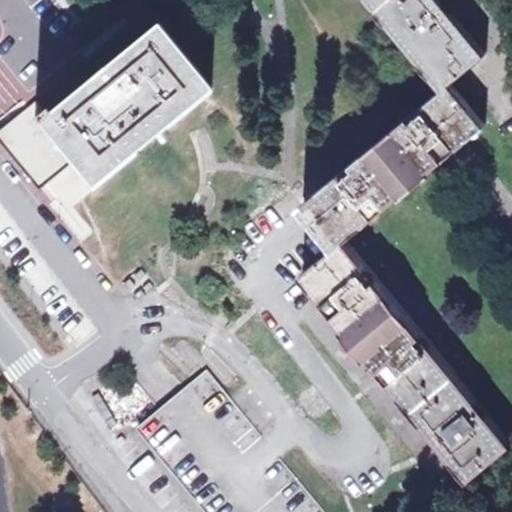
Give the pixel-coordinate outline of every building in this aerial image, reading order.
[(374,0),(440,79),(450,71),(483,43),(447,0),(374,0)] [(114,61),(49,115),(41,122),(73,161),(96,188),(211,92),(156,26),(114,61)] [(486,114),(450,71),(440,79),(298,200),(333,243),(338,239),(486,114)] [(49,115),(36,100),(0,129),(0,143),(38,190),(73,161),(41,122),(49,115)] [(505,442),(338,239),(333,243),(296,274),(465,475),(505,442)] [(171,397),(129,431),(198,511),(313,511),(263,450),(199,374),(171,397)]
